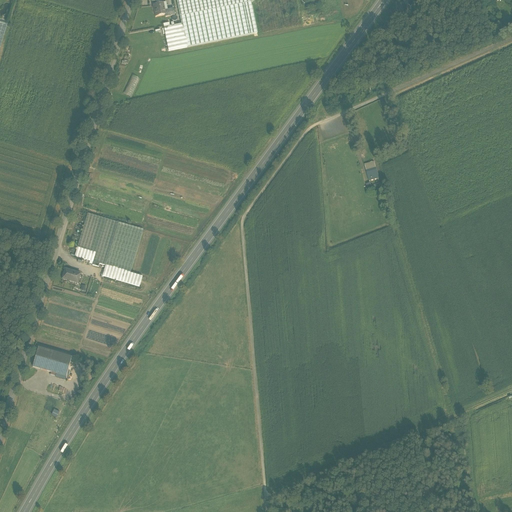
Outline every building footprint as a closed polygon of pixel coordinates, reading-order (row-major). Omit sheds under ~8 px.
[(176,0),(181,24),(164,27),(168,51),(257,33),(251,2),(259,0),(176,0)] [(163,3),(154,5),(156,12),(154,13),(155,17),(165,15),(164,11),(163,3)] [(173,9),(164,11),(165,15),(165,17),(175,15),(173,9)] [(130,97),(139,79),(132,75),(123,93),(130,97)] [(376,168),(366,170),(368,177),(372,177),(378,175),(376,168)] [(369,183),(365,184),(368,191),(379,187),(376,179),(368,181),(369,183)] [(118,223),(87,213),(74,257),(105,266),(118,223)] [(118,223),(105,266),(102,276),(139,287),(142,277),(130,273),(143,230),(118,223)] [(80,274),(65,270),(63,278),(70,280),(70,282),(77,284),(80,274)] [(72,358),(38,348),(32,367),(66,377),(72,358)] [(53,409),(50,415),(56,418),(59,412),(53,409)]
